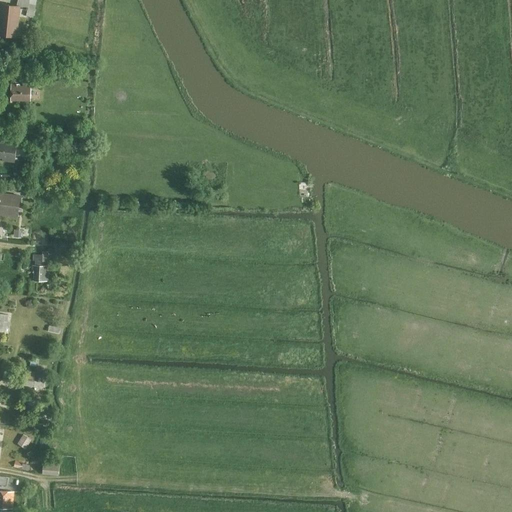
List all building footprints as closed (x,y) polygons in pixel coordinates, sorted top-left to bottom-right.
[(23,4),(2,1),(0,16),(0,34),(20,36),(23,4)] [(24,82),(13,82),(13,101),(24,101),(24,99),(33,100),(33,84),(24,84),(24,82)] [(21,142),(2,139),(0,152),(0,156),(18,160),(21,142)] [(301,197),(310,196),(309,185),(300,186),(301,197)] [(24,192),(0,189),(0,212),(21,216),(24,192)] [(51,280),(51,264),(34,264),(33,271),(36,271),(36,280),(51,280)] [(44,380),(46,368),(28,365),(26,378),(44,380)] [(29,448),(35,439),(25,433),(19,442),(29,448)] [(44,467),(43,474),(58,476),(59,468),(44,467)] [(15,490),(0,489),(0,506),(15,507),(15,490)]
